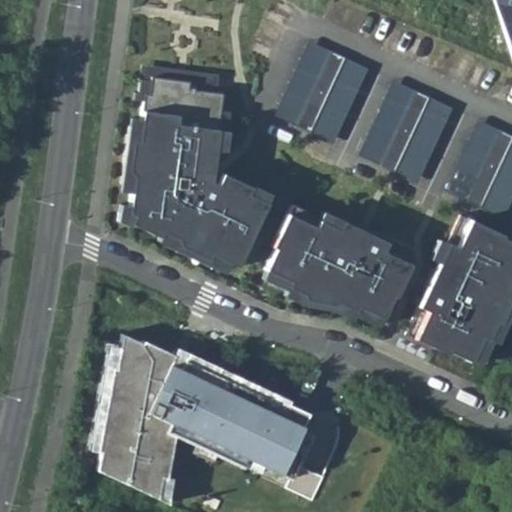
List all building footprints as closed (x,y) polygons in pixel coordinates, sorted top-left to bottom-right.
[(368,69),(308,41),(272,116),(332,145),(368,69)] [(218,75),(144,64),(140,91),(135,90),(134,98),(143,100),(141,115),(127,113),(109,223),(159,233),(161,241),(220,266),(239,265),(273,189),(227,168),(221,180),(212,176),(225,89),(217,88),(218,75)] [(453,106),(393,77),(357,153),(416,181),(453,106)] [(511,191),(511,132),(476,115),(439,191),(499,219),(511,191)] [(511,232),(471,213),(460,237),(449,231),(414,306),(422,310),(409,337),(447,355),(452,345),(483,360),(493,339),(498,341),(511,312),(511,232)] [(324,229),(297,216),(272,269),(300,283),(296,289),(346,313),(352,312),(376,323),(407,258),(382,246),(385,239),(331,214),(324,229)] [(97,451),(94,469),(155,497),(158,477),(163,478),(169,447),(157,441),(162,432),(239,468),(244,459),(277,475),(283,463),(293,467),(308,438),(296,432),(304,415),(286,406),(281,416),(268,409),(271,404),(179,361),(176,368),(169,365),(172,358),(141,343),(139,346),(118,337),(112,371),(108,370),(94,450),(97,451)] [(347,386),(335,414),(353,422),(366,395),(347,386)] [(313,496),(323,475),(299,464),(289,486),(313,496)]
